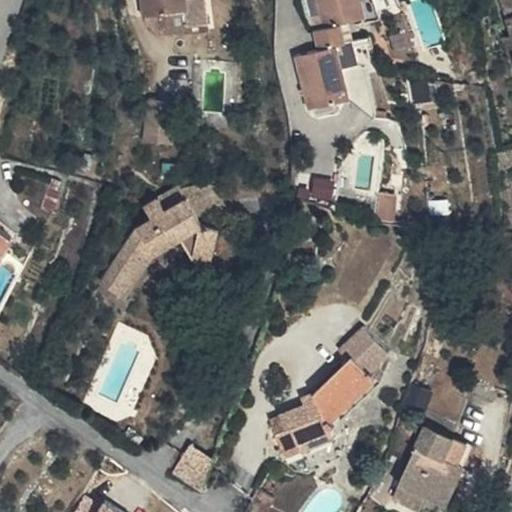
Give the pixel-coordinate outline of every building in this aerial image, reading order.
[(207,39),(213,38),(208,7),(201,9),(199,0),(153,0),(154,6),(162,4),(167,32),(204,25),(207,39)] [(208,4),(204,0),(199,0),(201,9),(208,7),(208,4)] [(325,9),(322,0),(309,0),(312,12),(325,9)] [(322,0),(325,9),(329,26),(345,22),(372,15),(367,0),(322,0)] [(367,0),(372,15),(384,34),(395,31),(386,0),(367,0)] [(511,51),(511,54),(511,0),(497,7),(511,51)] [(159,34),(167,32),(162,4),(154,6),(159,34)] [(219,5),(208,7),(213,38),(223,36),(219,5)] [(329,26),(314,29),(319,46),(295,51),(309,104),(351,94),(337,42),(349,39),(345,22),(329,26)] [(204,25),(167,32),(171,52),(225,42),(223,36),(207,39),(204,25)] [(511,63),(511,54),(511,51),(501,53),(506,65),(511,63)] [(149,97),(143,140),(173,143),(178,103),(149,97)] [(335,196),(337,179),(318,176),(315,194),(335,196)] [(181,192),(184,195),(197,221),(222,210),(210,184),(201,184),(192,187),(181,192)] [(184,195),(181,192),(180,189),(159,199),(162,206),(184,195)] [(187,235),(190,260),(203,265),(217,231),(211,228),(199,225),(197,221),(184,195),(162,206),(159,199),(158,198),(143,206),(148,216),(134,224),(106,286),(129,299),(137,283),(132,280),(141,264),(146,265),(154,249),(179,237),(187,235)] [(0,256),(11,243),(0,234),(0,256)] [(358,347),(381,370),(391,343),(367,319),(343,344),(352,353),(358,347)] [(381,370),(358,347),(352,353),(314,389),(317,397),(290,408),(295,421),(284,426),(292,449),(341,432),(338,424),(342,422),(336,416),(381,370)] [(278,412),(284,426),(295,421),(290,408),(278,412)] [(432,420),(404,483),(433,496),(451,503),(464,475),(456,471),(463,458),(472,437),(432,420)] [(201,483),(215,450),(190,439),(176,472),(201,483)] [(456,471),(464,475),(470,461),(463,458),(456,471)] [(433,496),(404,483),(398,497),(427,510),(433,496)] [(91,511),(79,505),(75,511),(137,511),(141,506),(105,487),(91,511)]
